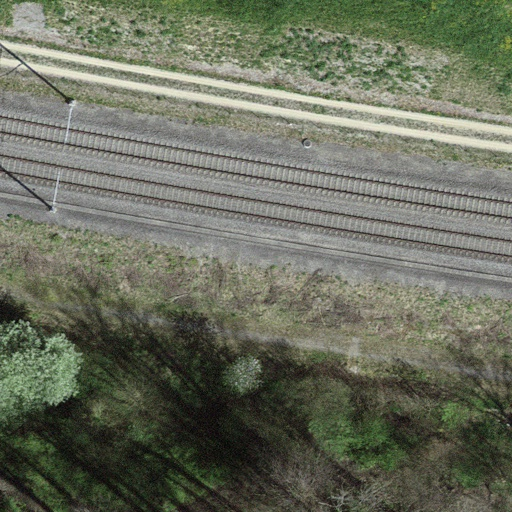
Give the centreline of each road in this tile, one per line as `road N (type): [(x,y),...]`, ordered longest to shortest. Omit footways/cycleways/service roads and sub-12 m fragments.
road 1 (track): [(511,138),(0,52)]
road 2 (track): [(0,287),(511,366)]
